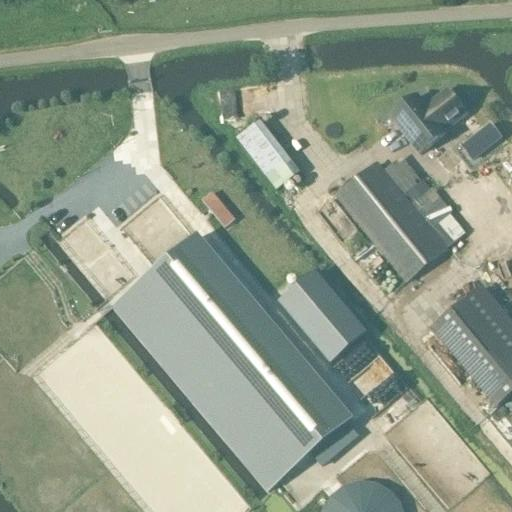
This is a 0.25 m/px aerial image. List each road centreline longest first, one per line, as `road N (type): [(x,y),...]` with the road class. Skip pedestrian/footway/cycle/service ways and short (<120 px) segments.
road 1 (unclassified): [(0,62),(511,12)]
road 2 (track): [(511,461),(382,310)]
